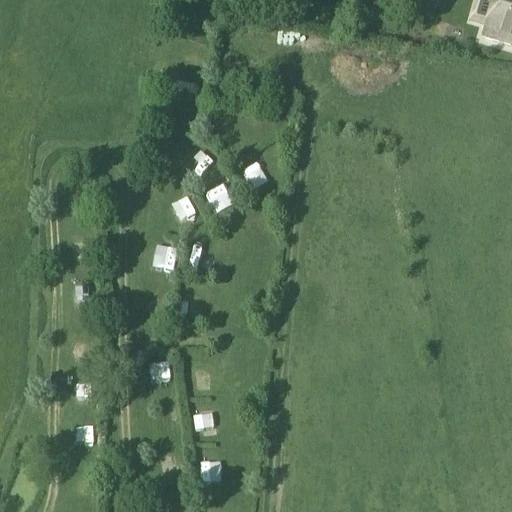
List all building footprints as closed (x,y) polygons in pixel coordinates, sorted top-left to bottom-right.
[(511,0),(462,0),(455,28),(483,36),(482,40),(511,48),(511,0)] [(206,154),(199,170),(217,177),(223,161),(206,154)] [(218,208),(237,205),(234,191),(216,194),(218,208)] [(200,230),(210,223),(195,199),(184,205),(200,230)] [(162,262),(172,271),(183,259),(173,250),(162,262)] [(192,273),(211,278),(216,261),(198,255),(192,273)] [(214,386),(211,368),(193,371),(197,390),(214,386)] [(99,499),(97,479),(79,480),(81,500),(99,499)]
